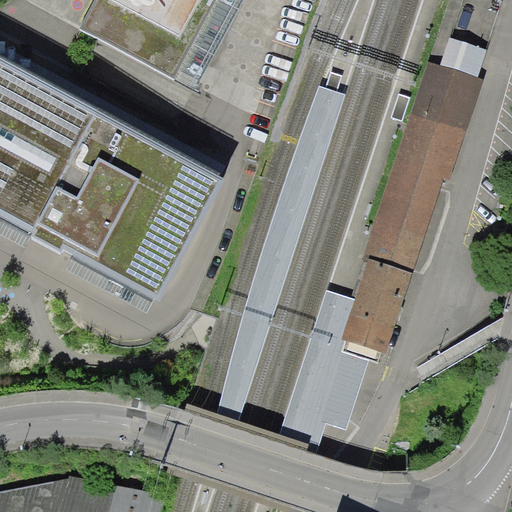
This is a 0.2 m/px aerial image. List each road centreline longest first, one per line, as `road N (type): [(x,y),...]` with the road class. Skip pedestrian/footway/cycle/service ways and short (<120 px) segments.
road 1 (residential): [(415,341),(511,23)]
road 2 (residential): [(451,495),(416,505),(376,501),(172,433)]
road 3 (residential): [(309,511),(360,447),(415,341)]
road 4 (residential): [(0,426),(47,418),(172,433)]
